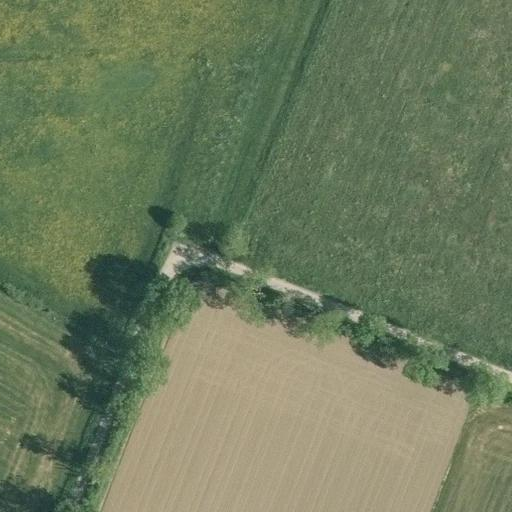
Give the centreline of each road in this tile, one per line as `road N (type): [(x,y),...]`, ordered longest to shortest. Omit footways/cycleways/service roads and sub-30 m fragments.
road 1 (unclassified): [(511,378),(174,247)]
road 2 (residential): [(70,511),(174,247)]
